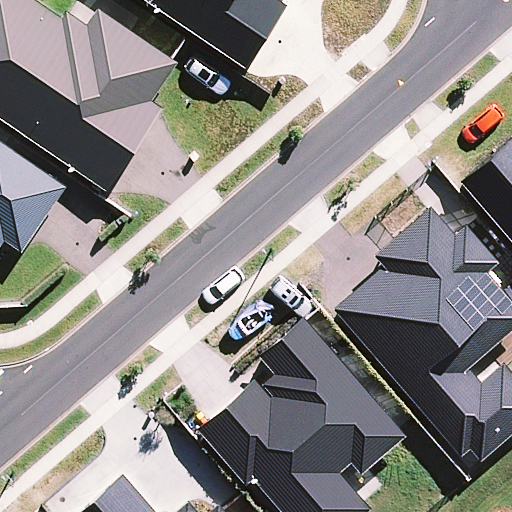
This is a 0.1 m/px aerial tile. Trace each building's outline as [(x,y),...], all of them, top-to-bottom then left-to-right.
[(32,0),(0,0),(0,120),(105,193),(163,109),(152,102),(178,63),(171,59),(96,10),(86,26),(65,12),(60,18),(32,0)] [(142,0),(244,69),(252,60),(257,64),(292,10),(275,0),(142,0)] [(511,134),(459,182),(511,244),(511,134)] [(0,248),(4,242),(22,255),(67,187),(0,143),(0,248)] [(383,267),(333,310),(468,469),(511,433),(511,373),(502,362),(480,382),(468,368),(511,330),(511,302),(486,273),(498,263),(466,225),(454,235),(428,207),(372,256),(383,267)] [(282,511),(367,511),(370,510),(338,472),(350,461),(361,474),(405,436),(302,318),(259,356),(274,375),(263,385),(271,395),(269,397),(254,380),(198,431),(245,485),(253,478),(282,511)] [(122,459),(66,509),(68,511),(235,511),(226,500),(217,491),(201,506),(187,489),(165,509),(122,459)]
